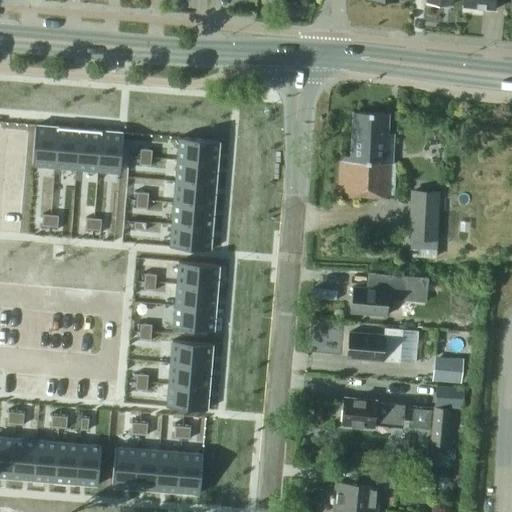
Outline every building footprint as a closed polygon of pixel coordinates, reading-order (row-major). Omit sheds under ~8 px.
[(466,0),(466,5),(497,8),(497,0),(466,0)] [(338,194),(394,198),(396,161),(391,161),(393,138),(386,138),(387,113),(353,111),(350,156),(340,155),(338,194)] [(34,141),(32,165),(55,167),(58,127),(36,126),(34,141)] [(58,127),(55,167),(76,169),(80,129),(58,127)] [(80,129),(76,169),(98,171),(101,131),(80,129)] [(101,131),(98,171),(120,173),(124,133),(101,131)] [(180,137),(177,160),(218,164),(220,141),(180,137)] [(141,149),(140,157),(152,158),(153,150),(141,149)] [(140,157),(139,165),(151,166),(152,158),(140,157)] [(177,160),(176,182),(216,185),(218,164),(177,160)] [(176,182),(174,203),(214,206),(216,185),(176,182)] [(411,190),(409,239),(411,239),(410,256),(437,258),(438,241),(440,191),(411,190)] [(137,192),(137,200),(149,201),(149,193),(137,192)] [(137,200),(136,208),(148,209),(149,201),(137,200)] [(174,203),(172,225),(212,228),(214,206),(174,203)] [(43,214),(42,226),(50,227),(51,215),(43,214)] [(51,215),(50,227),(58,227),(59,215),(51,215)] [(86,218),(85,230),(93,230),(94,218),(86,218)] [(94,218),(93,230),(101,231),(102,219),(94,218)] [(135,221),(134,230),(146,231),(147,222),(135,221)] [(172,225),(170,247),(210,251),(212,228),(172,225)] [(179,262),(177,284),(217,288),(219,265),(179,262)] [(145,273),(144,281),(156,282),(157,274),(145,273)] [(353,287),(351,313),(387,316),(388,299),(406,301),(408,277),(376,274),(374,289),(367,288),(353,287)] [(144,281),(143,290),(155,291),(156,282),(144,281)] [(177,284),(175,306),(215,309),(217,288),(177,284)] [(175,306),(174,328),(214,331),(215,309),(175,306)] [(141,323),(140,332),(152,332),(153,324),(141,323)] [(418,331),(385,328),(384,336),(349,333),(347,358),(400,363),(400,361),(415,362),(418,331)] [(140,332),(139,340),(151,341),(152,332),(140,332)] [(173,340),(171,363),(211,366),(213,343),(173,340)] [(433,381),(461,384),(463,358),(435,356),(433,381)] [(171,363),(169,384),(209,387),(211,366),(171,363)] [(137,374),(136,382),(148,383),(149,374),(137,374)] [(136,382),(135,390),(148,391),(148,383),(136,382)] [(169,384),(167,407),(207,410),(209,387),(169,384)] [(389,419),(403,421),(405,406),(391,404),(378,403),(378,402),(344,399),(341,425),(375,428),(376,418),(389,420),(389,419)] [(431,444),(447,445),(450,409),(434,408),(431,444)] [(8,412),(7,424),(16,424),(16,412),(8,412)] [(16,412),(16,424),(24,425),(24,413),(16,412)] [(52,415),(51,427),(59,428),(60,416),(52,415)] [(60,416),(59,428),(67,429),(68,416),(60,416)] [(81,418),(80,430),(88,430),(89,418),(81,418)] [(132,422),(131,434),(139,435),(140,423),(132,422)] [(140,423),(139,435),(147,435),(148,423),(140,423)] [(175,425),(174,438),(182,438),(183,426),(175,425)] [(183,426),(182,438),(190,439),(191,427),(183,426)] [(0,436),(0,477),(11,478),(14,438),(0,436)] [(14,438),(11,478),(33,480),(36,440),(14,438)] [(36,440),(33,480),(37,480),(54,481),(58,442),(40,440),(36,440)] [(58,442),(54,481),(56,481),(76,483),(79,443),(58,442)] [(79,443),(76,483),(98,485),(101,445),(79,443)] [(115,446),(112,486),(134,488),(138,448),(115,446)] [(138,448),(134,488),(156,490),(159,450),(138,448)] [(159,450),(156,490),(178,492),(181,452),(159,450)] [(181,452),(178,492),(200,494),(203,454),(181,452)] [(387,475),(363,473),(362,485),(335,482),(333,507),(377,511),(380,487),(395,489),(396,475),(387,475)]
